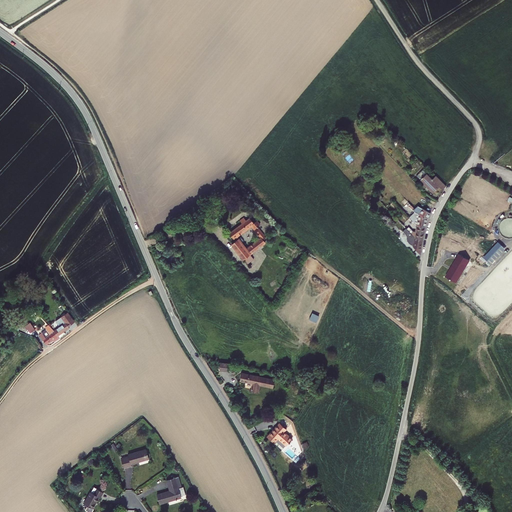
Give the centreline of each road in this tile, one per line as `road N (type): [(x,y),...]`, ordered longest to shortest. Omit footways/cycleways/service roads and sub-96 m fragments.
road 1 (tertiary): [(0,32),(83,109),(173,318),(282,511)]
road 2 (unclassified): [(470,159),(430,232),(417,351),(379,511)]
road 3 (track): [(478,144),(475,123),(422,68),(376,0)]
